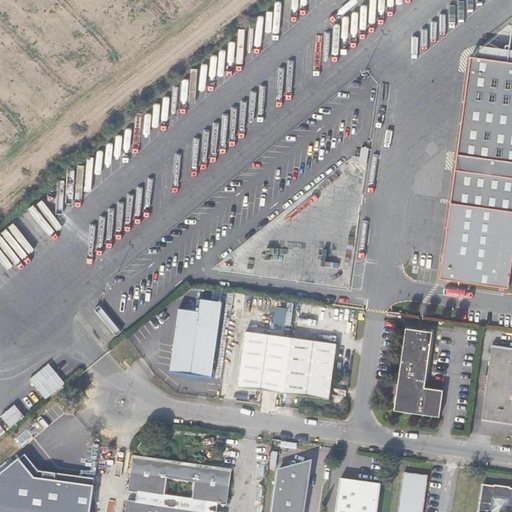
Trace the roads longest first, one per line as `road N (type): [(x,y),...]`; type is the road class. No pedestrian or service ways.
road 1 (unclassified): [(511,457),(141,407)]
road 2 (unknown): [(352,70),(363,122),(178,254)]
road 3 (unknown): [(178,254),(377,287)]
road 4 (unknown): [(178,254),(84,352)]
road 5 (unclassified): [(142,400),(124,379),(97,396),(102,416),(114,423),(134,419),(141,407)]
road 6 (unknown): [(405,77),(504,0)]
road 7 (unknown): [(461,329),(444,448)]
